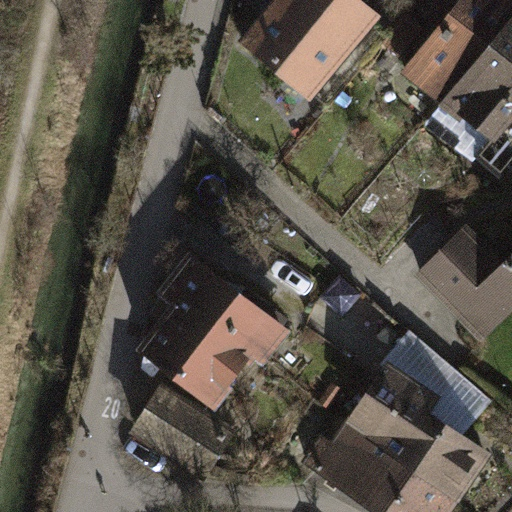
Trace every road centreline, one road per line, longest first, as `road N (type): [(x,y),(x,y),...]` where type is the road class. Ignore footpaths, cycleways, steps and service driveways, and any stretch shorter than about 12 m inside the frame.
road 1 (residential): [(83,491),(214,0)]
road 2 (residential): [(296,511),(83,491)]
